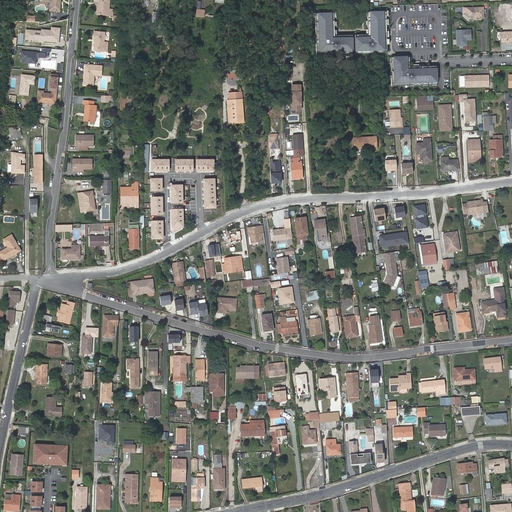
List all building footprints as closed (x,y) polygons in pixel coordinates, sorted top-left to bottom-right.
[(60,0),(50,0),(50,9),(60,10),(60,0)] [(109,0),(95,0),(95,1),(99,1),(98,14),(109,14),(109,0)] [(483,19),(483,7),(463,8),(463,12),(466,12),(466,14),(470,18),(478,17),(478,19),(483,19)] [(511,9),(511,10),(502,10),(501,10),(502,20),(511,19),(511,9)] [(387,12),(369,12),(369,35),(355,35),(356,54),(388,53),(387,12)] [(354,54),(353,35),(336,36),(335,13),(316,14),(317,55),(354,54)] [(25,30),(24,39),(59,43),(61,28),(51,27),(51,30),(41,29),(41,31),(25,30)] [(470,39),(470,30),(456,31),(457,46),(466,45),(466,39),(470,39)] [(95,31),(94,39),(96,39),(95,47),(104,48),(103,50),(108,50),(108,41),(104,41),(105,31),(95,31)] [(511,32),(502,33),(502,43),(511,42),(511,32)] [(46,52),(21,50),(20,59),(22,59),(22,63),(37,64),(38,57),(45,58),(46,52)] [(436,85),(436,66),(410,67),(409,57),(391,58),(391,86),(436,85)] [(40,60),(40,68),(56,69),(56,61),(40,60)] [(84,80),(93,81),(94,73),(102,74),(102,65),(86,63),(85,72),(86,72),(86,76),(85,76),(84,80)] [(35,75),(21,74),(19,95),(29,96),(30,85),(34,85),(35,75)] [(488,86),(488,75),(464,76),(464,87),(488,86)] [(57,78),(50,77),(49,87),(52,88),(52,94),(43,93),(43,91),(39,91),(38,102),(55,103),(57,78)] [(301,109),(300,85),(291,85),(292,110),(301,109)] [(130,93),(121,92),(121,110),(133,110),(133,95),(132,95),(132,91),(130,91),(130,93)] [(229,100),(228,100),(229,123),(243,122),(241,93),(229,93),(229,100)] [(417,96),(418,110),(433,110),(433,95),(417,96)] [(86,104),(85,112),(86,113),(85,115),(84,115),(84,120),(95,121),(97,104),(94,104),(94,100),(83,99),(83,103),(86,104)] [(476,121),(475,99),(464,100),(466,122),(476,121)] [(452,127),(451,105),(439,106),(440,127),(452,127)] [(402,127),(401,123),(400,123),(400,118),(400,110),(389,110),(390,128),(402,127)] [(488,112),(483,113),(483,116),(484,131),(490,131),(490,125),(493,125),(493,123),(496,123),(495,115),(488,116),(488,112)] [(19,125),(9,127),(11,138),(22,136),(19,125)] [(277,134),(268,134),(269,148),(278,147),(277,134)] [(76,135),(75,146),(79,146),(85,146),(87,146),(94,146),(94,135),(76,135)] [(491,157),(503,157),(501,135),(493,136),(494,139),(490,140),(491,157)] [(364,149),(376,148),(376,137),(354,138),(355,152),(364,152),(364,149)] [(423,139),(423,143),(417,143),(417,154),(420,154),(421,161),(431,161),(430,138),(423,139)] [(472,160),(480,159),(479,139),(468,140),(469,162),(473,162),(472,160)] [(293,142),(294,149),(303,149),(303,141),(293,142)] [(12,152),(11,173),(25,174),(25,165),(21,165),(21,160),(25,160),(25,154),(12,152)] [(299,158),(291,158),(292,178),(302,178),(301,161),(299,161),(299,158)] [(73,159),(73,169),(84,169),(92,169),(92,159),(73,159)] [(168,171),(168,160),(151,160),(151,171),(168,171)] [(192,171),(192,160),(175,160),(175,171),(192,171)] [(214,170),(214,160),(196,160),(196,170),(214,170)] [(458,169),(457,160),(441,161),(442,170),(458,169)] [(280,162),(270,162),(272,183),(281,182),(280,162)] [(395,163),(384,163),(385,171),(395,171),(395,163)] [(413,173),(412,163),(401,164),(402,174),(413,173)] [(161,190),(161,179),(150,179),(150,191),(161,190)] [(216,207),(215,179),(204,179),(205,208),(216,207)] [(103,193),(111,193),(111,180),(103,180),(103,193)] [(122,205),(138,205),(137,183),(132,183),(132,188),(122,188),(122,205)] [(182,203),(182,185),(171,185),(171,203),(182,203)] [(92,191),(78,193),(81,212),(96,210),(92,191)] [(162,214),(161,197),(151,197),(151,215),(162,214)] [(473,202),(466,203),(466,204),(468,213),(468,215),(488,212),(486,203),(483,203),(482,200),(477,201),(477,202),(474,203),(473,202)] [(428,227),(426,218),(424,218),(423,214),(426,214),(424,205),(414,207),(415,215),(417,215),(418,219),(416,219),(417,229),(428,227)] [(405,217),(403,207),(394,208),(396,218),(405,217)] [(386,220),(384,208),(373,210),(375,221),(386,220)] [(183,228),(182,209),(171,209),(172,233),(183,228)] [(362,216),(350,217),(352,235),(355,252),(367,251),(362,216)] [(305,218),(295,219),(298,245),(304,244),(304,240),(308,239),(305,218)] [(327,242),(330,242),(329,233),(326,234),(324,220),(314,221),(317,241),(327,240),(327,242)] [(162,238),(162,221),(151,221),(151,238),(162,238)] [(260,233),(264,233),(263,225),(249,228),(251,237),(252,243),(261,241),(260,233)] [(90,236),(90,246),(109,245),(109,228),(105,228),(105,236),(90,236)] [(138,229),(129,229),(129,249),(139,249),(138,229)] [(274,241),(287,239),(285,229),(273,231),(274,241)] [(408,242),(406,232),(397,233),(398,239),(399,244),(408,242)] [(399,244),(398,239),(397,233),(380,236),(382,246),(399,244)] [(456,233),(444,235),(447,252),(458,250),(456,233)] [(8,247),(0,251),(0,255),(3,261),(20,251),(11,236),(4,240),(8,247)] [(72,257),(72,259),(80,259),(80,245),(72,245),(71,249),(61,249),(61,257),(72,257)] [(421,247),(423,256),(424,264),(436,262),(434,246),(421,247)] [(290,272),(288,256),(277,258),(279,273),(290,272)] [(225,259),(227,272),(243,270),(241,257),(225,259)] [(395,257),(386,258),(388,273),(385,278),(392,281),(390,284),(393,285),(397,274),(395,257)] [(213,260),(206,261),(208,276),(215,275),(213,260)] [(183,261),(172,263),(175,282),(186,280),(183,261)] [(484,263),(486,274),(498,272),(497,261),(484,263)] [(477,275),(486,274),(484,263),(473,265),(473,268),(476,268),(477,275)] [(335,278),(334,271),(326,272),(326,279),(335,278)] [(421,289),(425,288),(429,288),(426,271),(418,272),(421,289)] [(130,282),(132,295),(155,292),(153,279),(130,282)] [(250,279),(242,280),(243,287),(253,286),(253,282),(252,279),(250,279)] [(292,287),(279,288),(281,304),(294,302),(292,287)] [(497,310),(498,318),(506,317),(503,299),(505,299),(504,288),(495,289),(496,300),(482,302),(483,312),(497,310)] [(319,290),(310,292),(311,300),(320,298),(319,290)] [(20,293),(9,292),(8,306),(11,306),(11,311),(7,311),(6,324),(13,325),(15,303),(19,303),(20,293)] [(454,293),(448,294),(448,295),(449,300),(450,308),(450,310),(456,309),(454,293)] [(263,297),(266,297),(265,294),(254,295),(257,308),(265,307),(263,297)] [(171,304),(169,296),(160,297),(161,306),(171,304)] [(226,309),(228,309),(236,310),(237,299),(218,298),(217,312),(226,312),(226,309)] [(184,309),(183,299),(174,300),(176,310),(184,309)] [(58,320),(69,323),(75,303),(68,301),(67,305),(65,304),(63,311),(58,310),(57,315),(58,317),(58,320)] [(199,312),(198,305),(197,301),(189,303),(190,314),(199,312)] [(208,315),(207,304),(198,305),(199,312),(200,316),(208,315)] [(332,332),(339,331),(336,316),(335,309),(329,310),(330,317),(332,332)] [(393,322),(401,321),(399,311),(391,312),(393,322)] [(408,313),(410,326),(422,325),(420,311),(419,311),(408,313)] [(437,323),(438,332),(448,330),(447,322),(445,322),(444,312),(434,313),(435,323),(437,323)] [(463,328),(470,327),(468,313),(457,314),(459,332),(464,331),(463,328)] [(271,314),(262,316),(264,332),(273,331),(271,314)] [(42,315),(41,322),(48,324),(49,317),(42,315)] [(110,336),(111,316),(104,315),(103,336),(110,336)] [(347,338),(358,336),(355,316),(344,317),(347,338)] [(283,334),(297,332),(296,322),(295,317),(287,318),(287,317),(281,318),(281,324),(283,333),(283,334)] [(311,335),(321,333),(319,318),(309,319),(311,335)] [(371,333),(372,343),(382,341),(379,321),(371,322),(371,325),(369,325),(371,333)] [(59,332),(61,326),(50,323),(49,330),(59,332)] [(85,335),(83,335),(82,353),(86,353),(86,357),(91,357),(92,337),(98,337),(99,328),(85,327),(85,335)] [(138,342),(138,327),(130,327),(130,342),(138,342)] [(402,327),(393,328),(395,337),(403,335),(402,327)] [(61,355),(62,345),(49,344),(48,354),(61,355)] [(149,351),(149,375),(158,374),(158,351),(149,351)] [(176,366),(174,366),(174,380),(186,380),(186,363),(186,356),(176,356),(176,366)] [(484,359),(485,368),(495,367),(495,371),(501,370),(500,357),(484,359)] [(131,387),(139,387),(139,359),(128,359),(128,367),(131,367),(131,387)] [(196,380),(204,380),(204,360),(196,360),(196,380)] [(47,364),(36,363),(36,373),(38,373),(37,380),(37,383),(46,384),(47,364)] [(285,364),(268,366),(270,376),(286,374),(285,364)] [(75,365),(66,365),(66,373),(74,374),(75,365)] [(259,365),(240,366),(240,368),(236,368),(236,382),(244,382),(245,378),(259,378),(259,365)] [(464,367),(454,368),(455,381),(455,385),(475,384),(475,369),(464,369),(464,367)] [(379,386),(378,368),(369,369),(370,387),(379,386)] [(357,372),(346,373),(348,401),(359,400),(357,372)] [(225,373),(214,374),(214,391),(214,395),(225,395),(225,373)] [(398,378),(389,378),(390,392),(399,391),(399,389),(411,388),(410,373),(406,373),(407,375),(398,375),(398,378)] [(298,387),(298,390),(299,394),(308,393),(305,374),(296,375),(298,387)] [(333,383),(332,378),(320,379),(321,391),(328,390),(329,397),(336,396),(335,383),(333,383)] [(421,383),(422,392),(437,391),(437,394),(445,393),(444,380),(421,383)] [(203,386),(191,387),(191,409),(197,409),(197,404),(197,402),(203,402),(203,394),(203,386)] [(285,387),(274,388),(275,403),(286,401),(285,387)] [(156,392),(149,392),(149,403),(149,416),(160,416),(160,401),(156,401),(156,392)] [(205,394),(203,394),(203,402),(197,402),(197,404),(206,404),(205,394)] [(48,410),(47,415),(61,416),(62,407),(56,407),(56,398),(46,397),(45,410),(48,410)] [(451,397),(440,398),(441,406),(451,405),(451,397)] [(460,400),(460,397),(451,397),(451,405),(461,404),(460,400)] [(275,406),(268,406),(268,413),(269,418),(280,416),(279,410),(273,410),(273,408),(275,407),(275,406)] [(480,414),(480,406),(461,408),(462,416),(480,414)] [(396,409),(386,410),(387,418),(396,417),(396,409)] [(218,412),(210,412),(210,420),(218,420),(218,412)] [(319,414),(319,412),(309,413),(309,414),(305,414),(306,421),(314,420),(319,420),(319,414)] [(338,413),(319,414),(319,420),(320,422),(332,421),(336,421),(338,421),(338,413)] [(486,415),(487,424),(506,423),(506,413),(486,415)] [(114,443),(114,425),(102,425),(102,419),(95,419),(95,420),(95,427),(100,427),(99,438),(107,438),(107,443),(114,443)] [(320,427),(320,430),(333,428),(333,427),(337,427),(336,421),(332,421),(320,422),(320,427)] [(445,435),(445,425),(429,425),(428,423),(424,423),(425,433),(429,433),(429,435),(445,435)] [(242,424),(242,436),(265,436),(265,424),(250,424),(242,424)] [(302,426),(303,444),(317,442),(315,429),(309,430),(309,426),(302,426)] [(413,436),(412,427),(393,428),(394,437),(413,436)] [(186,443),(186,429),(178,429),(178,443),(186,443)] [(270,431),(272,445),(274,445),(275,454),(279,454),(277,437),(286,436),(286,430),(270,431)] [(328,455),(340,454),(340,445),(336,445),(335,440),(327,441),(328,455)] [(357,441),(350,441),(351,452),(352,452),(353,462),(361,461),(361,463),(371,462),(371,451),(358,452),(357,441)] [(67,464),(68,445),(35,443),(34,462),(67,464)] [(124,444),(123,452),(135,453),(135,445),(133,445),(124,444)] [(383,452),(382,444),(375,444),(376,462),(385,461),(384,452),(383,452)] [(352,452),(351,452),(351,464),(361,463),(361,461),(353,462),(352,452)] [(221,455),(214,455),(214,488),(225,488),(225,468),(221,468),(221,455)] [(23,459),(12,458),(11,474),(22,475),(23,459)] [(504,460),(504,458),(489,460),(490,468),(505,467),(505,466),(509,465),(508,459),(504,460)] [(173,478),(185,478),(185,460),(173,460),(173,478)] [(458,464),(459,473),(473,472),(473,475),(477,475),(476,464),(473,464),(473,462),(458,464)] [(135,489),(138,489),(138,475),(127,474),(126,499),(135,499),(135,489)] [(152,493),(150,492),(150,496),(161,496),(162,482),(158,482),(158,478),(151,477),(151,489),(152,489),(152,493)] [(192,488),(192,501),(200,500),(199,488),(203,488),(203,477),(197,477),(197,488),(192,488)] [(242,480),(243,487),(262,485),(261,477),(242,480)] [(437,494),(443,495),(445,479),(434,477),(431,498),(436,499),(437,494)] [(42,491),(42,482),(32,481),(32,490),(42,491)] [(405,510),(413,509),(412,500),(411,500),(410,483),(399,484),(401,501),(404,501),(405,510)] [(511,483),(501,484),(502,493),(511,493),(511,483)] [(108,490),(110,490),(110,485),(98,485),(98,508),(109,508),(109,503),(107,503),(108,490)] [(76,507),(86,508),(87,487),(77,487),(76,507)] [(137,502),(138,489),(135,489),(135,499),(126,499),(126,502),(137,502)] [(4,509),(19,510),(20,495),(6,494),(4,509)] [(42,505),(42,496),(32,496),(31,505),(42,505)] [(181,507),(182,497),(167,496),(167,507),(181,507)] [(511,511),(511,503),(491,505),(491,511),(511,511)]
